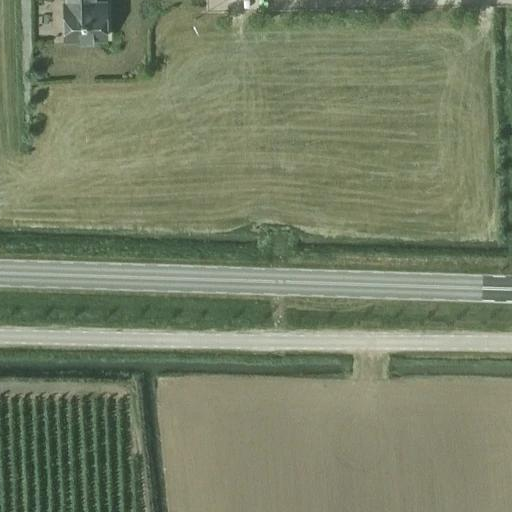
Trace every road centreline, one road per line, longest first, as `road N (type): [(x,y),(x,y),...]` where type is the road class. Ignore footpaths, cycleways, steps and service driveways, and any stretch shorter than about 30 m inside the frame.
road 1 (secondary): [(511,291),(0,273)]
road 2 (unclassified): [(0,338),(511,344)]
